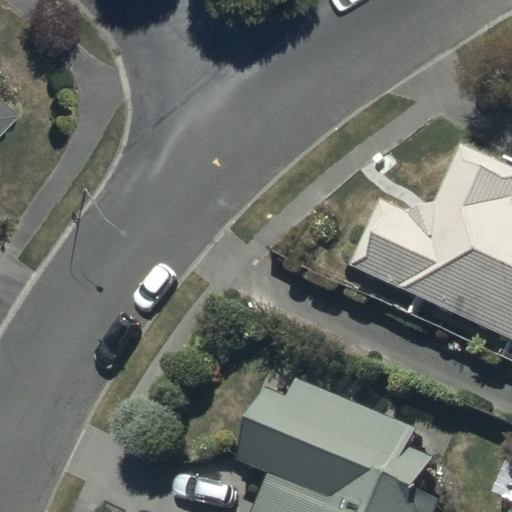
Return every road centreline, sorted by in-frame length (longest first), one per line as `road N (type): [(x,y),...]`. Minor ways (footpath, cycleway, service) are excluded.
road 1 (residential): [(0,464),(31,388),(128,238),(261,105)]
road 2 (residential): [(261,105),(412,0)]
road 3 (residential): [(261,105),(164,0)]
